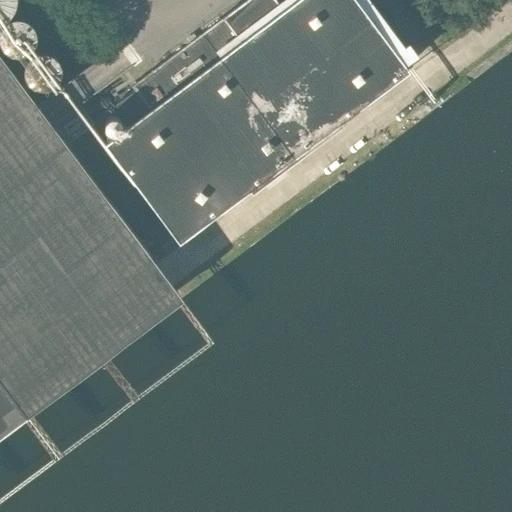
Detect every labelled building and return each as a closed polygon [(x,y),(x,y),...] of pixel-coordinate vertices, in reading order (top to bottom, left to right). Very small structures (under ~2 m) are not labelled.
[(20,0),(19,0),(0,0),(0,20),(3,20),(11,16),(12,14),(15,10),(18,5),(20,0)] [(104,141),(176,237),(403,68),(352,0),(247,0),(134,85),(151,106),(104,141)] [(42,41),(44,34),(42,26),(38,20),(31,16),(24,15),(17,17),(11,21),(7,27),(5,35),(7,42),(11,48),(17,52),(24,53),(32,52),(38,48),(42,41)] [(0,55),(0,413),(172,285),(0,55)] [(71,81),(72,74),(71,67),(67,61),(60,56),(53,55),(46,56),(39,61),(35,67),(34,74),(35,81),(39,87),(45,91),(53,93),(60,91),(66,87),(71,81)]
